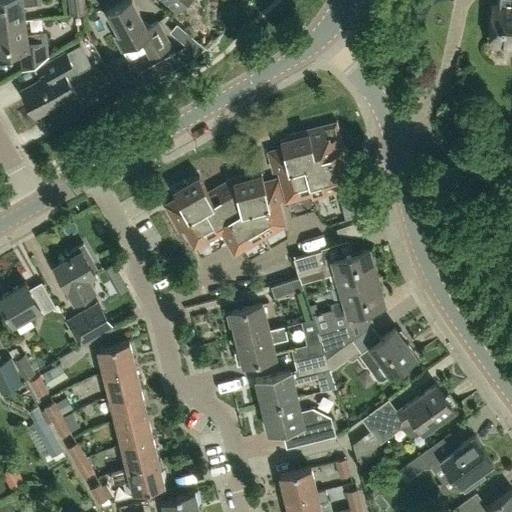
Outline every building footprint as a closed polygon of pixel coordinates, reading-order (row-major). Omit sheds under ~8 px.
[(0,0),(0,21),(24,19),(23,4),(41,2),(40,0),(0,0)] [(68,0),(70,13),(86,11),(85,0),(68,0)] [(148,27),(133,0),(127,0),(107,11),(120,34),(116,37),(122,48),(141,39),(150,56),(171,45),(158,21),(148,27)] [(511,0),(496,0),(494,44),(511,44),(511,0)] [(24,19),(0,21),(0,50),(21,48),(24,69),(48,57),(45,31),(26,33),(24,19)] [(90,64),(80,44),(43,63),(50,75),(25,88),(38,113),(75,94),(66,77),(89,65),(89,64),(90,64)] [(286,198),(339,184),(334,167),(344,165),(333,125),(280,139),(282,146),(266,150),(272,172),(279,170),(280,174),(286,197),(286,198)] [(278,199),(286,197),(280,174),(263,179),(261,172),(233,179),(209,193),(199,174),(187,180),(184,179),(183,183),(173,189),(177,195),(163,203),(178,230),(184,227),(199,253),(226,238),(234,252),(239,249),(246,260),(288,235),(278,199)] [(355,207),(344,210),(346,218),(357,215),(355,207)] [(341,242),(365,234),(361,220),(337,228),(341,242)] [(72,254),(55,265),(69,289),(77,303),(90,295),(88,291),(97,286),(91,276),(98,272),(90,260),(94,257),(85,242),(70,251),(72,254)] [(340,287),(376,276),(368,248),(327,260),(324,248),(293,257),(298,273),(319,267),(322,276),(335,272),(340,287)] [(275,297),(303,289),(299,276),(272,285),(275,297)] [(327,358),(353,339),(352,338),(345,313),(384,302),(376,276),(340,287),(343,299),(330,303),(334,317),(335,317),(337,324),(318,330),(321,339),(325,352),(327,358)] [(56,303),(42,279),(29,286),(26,280),(0,295),(0,300),(14,323),(41,307),(43,310),(56,303)] [(81,345),(111,328),(97,302),(67,320),(81,345)] [(237,336),(269,328),(263,302),(231,310),(237,336)] [(286,325),(269,328),(237,336),(240,348),(235,349),(238,363),(244,362),(276,354),(273,341),(289,337),(286,325)] [(327,358),(331,369),(357,355),(364,365),(368,365),(377,378),(383,380),(390,374),(390,375),(416,356),(394,327),(362,351),(353,339),(327,358)] [(295,360),(325,352),(321,339),(291,347),(295,360)] [(104,372),(136,364),(130,340),(98,348),(104,372)] [(10,356),(23,378),(36,371),(35,369),(46,363),(41,355),(31,361),(26,352),(21,353),(17,345),(9,350),(11,355),(10,356)] [(331,369),(327,358),(325,352),(295,360),(297,369),(257,379),(263,405),(298,397),(294,383),(305,380),(315,377),(314,372),(330,369),(331,369)] [(22,379),(23,378),(10,356),(0,360),(0,389),(2,393),(24,382),(22,379)] [(51,385),(68,375),(60,361),(43,371),(51,385)] [(110,396),(142,389),(136,364),(104,372),(110,396)] [(38,395),(49,389),(40,373),(29,380),(38,395)] [(389,397),(362,417),(371,429),(393,413),(402,426),(408,434),(416,435),(421,432),(423,430),(454,408),(435,382),(398,410),(389,397)] [(115,420),(148,413),(142,389),(110,396),(115,420)] [(298,397),(263,405),(270,431),(282,428),(287,446),(336,435),(331,415),(317,419),(313,406),(301,409),(298,397)] [(55,401),(45,406),(53,421),(64,415),(55,401)] [(121,444),(153,436),(148,413),(115,420),(121,444)] [(72,430),(64,415),(53,421),(62,436),(72,430)] [(465,490),(484,476),(480,471),(492,462),(473,435),(441,457),(465,490)] [(127,468),(159,460),(153,436),(121,444),(126,467),(127,468)] [(76,462),(87,456),(78,440),(67,446),(76,462)] [(428,447),(399,468),(407,479),(435,458),(428,447)] [(87,456),(76,462),(84,476),(95,470),(87,456)] [(338,476),(352,473),(347,456),(335,459),(338,476)] [(127,468),(126,467),(111,470),(114,482),(129,478),(132,491),(165,484),(159,460),(127,468)] [(19,464),(8,470),(18,491),(30,485),(19,464)] [(287,498),(318,490),(312,465),(280,473),(287,498)] [(98,503),(102,501),(110,496),(101,481),(90,487),(98,503)] [(350,508),(363,505),(358,487),(346,490),(350,508)] [(318,490),(287,498),(289,511),(323,511),(321,501),(328,499),(325,488),(318,490)] [(511,511),(511,489),(485,509),(487,511),(511,511)] [(199,511),(194,490),(176,494),(177,497),(162,501),(164,511),(199,511)] [(447,511),(469,511),(484,502),(476,491),(447,511)]
